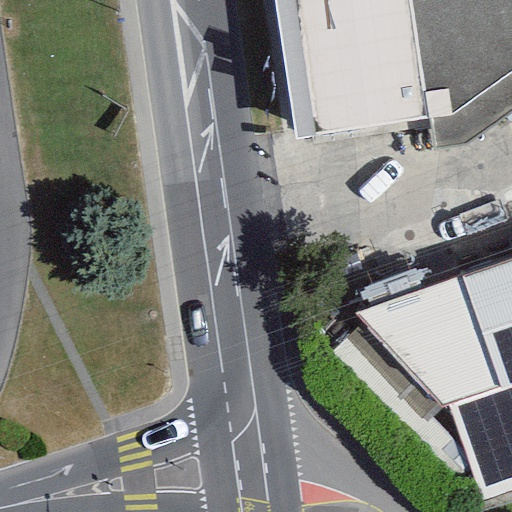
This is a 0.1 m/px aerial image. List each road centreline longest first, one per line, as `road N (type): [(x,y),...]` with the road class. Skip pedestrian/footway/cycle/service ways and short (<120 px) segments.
road 1 (unclassified): [(253,439),(189,0)]
road 2 (unclassified): [(398,511),(253,439)]
